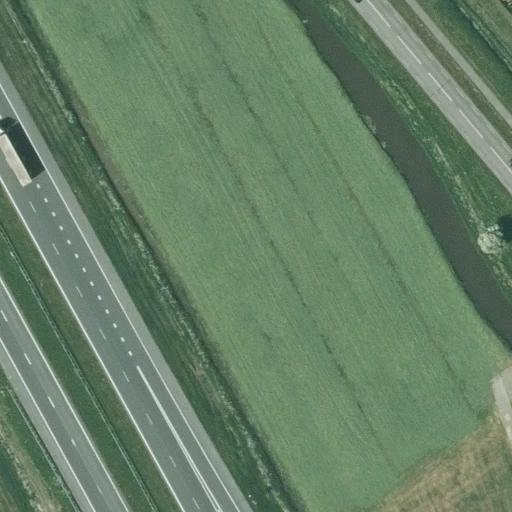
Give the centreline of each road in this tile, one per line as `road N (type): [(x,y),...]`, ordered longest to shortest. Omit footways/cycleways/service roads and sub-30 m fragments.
road 1 (motorway): [(122,372),(0,153)]
road 2 (tertiary): [(511,176),(364,0)]
road 3 (motorway): [(0,315),(110,511)]
road 4 (motorway): [(225,511),(184,444),(122,372)]
road 5 (motorway): [(198,511),(122,372)]
